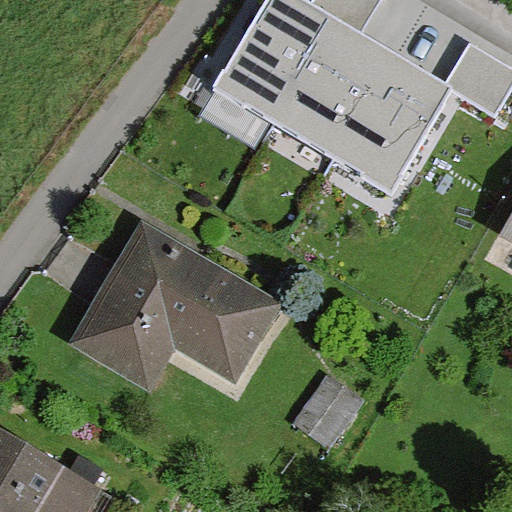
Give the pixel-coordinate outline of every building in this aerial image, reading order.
[(337,18),(306,0),(264,0),(207,99),(269,134),(337,18)] [(399,54),(337,18),(269,134),(331,170),(399,54)] [(460,90),(399,54),(331,170),(392,206),(460,90)] [(147,237),(82,347),(127,374),(154,329),(234,376),(273,311),(147,237)] [(0,440),(0,511),(88,511),(97,497),(0,440)]
